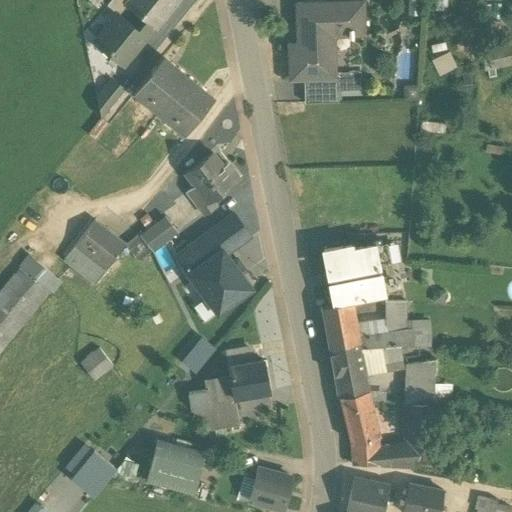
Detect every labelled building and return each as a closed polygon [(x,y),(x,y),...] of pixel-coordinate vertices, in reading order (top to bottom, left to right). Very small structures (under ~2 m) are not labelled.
[(128,0),(110,0),(107,4),(117,14),(118,14),(127,4),(126,3),(128,0)] [(176,0),(128,0),(126,3),(127,4),(146,20),(155,27),(176,0)] [(363,1),(296,3),(297,43),(288,44),(290,79),(304,79),(335,78),(335,72),(333,35),(364,34),(363,1)] [(118,14),(117,14),(98,38),(109,47),(107,50),(124,64),(155,27),(146,20),(138,30),(118,14)] [(441,74),(458,65),(450,50),(433,58),(441,74)] [(484,69),(511,64),(511,63),(510,50),(482,56),(484,69)] [(187,80),(160,58),(134,91),(148,102),(150,100),(162,110),(187,80)] [(335,78),(304,79),(304,103),(340,102),(340,90),(361,89),(360,71),(335,72),(335,78)] [(124,90),(111,80),(97,98),(101,118),(124,90)] [(187,80),(162,110),(171,118),(171,119),(186,131),(212,100),(187,80)] [(101,118),(88,134),(96,140),(109,124),(101,118)] [(231,185),(210,156),(185,174),(194,188),(206,203),(211,199),(231,185)] [(204,218),(218,208),(211,199),(206,203),(194,188),(186,194),(204,218)] [(233,214),(176,256),(189,273),(221,249),(226,254),(250,236),(233,214)] [(178,235),(165,218),(143,234),(156,251),(178,235)] [(107,232),(103,237),(90,227),(71,251),(84,261),(87,258),(103,270),(123,245),(107,232)] [(136,246),(130,251),(138,262),(148,253),(140,243),(136,246)] [(374,245),(352,249),(351,245),(323,251),(334,305),(350,302),(384,295),(374,245)] [(189,273),(218,312),(250,287),(226,254),(221,249),(189,273)] [(103,270),(87,258),(84,261),(71,251),(63,261),(93,284),(103,270)] [(29,257),(0,291),(0,348),(56,280),(29,257)] [(144,301),(130,309),(138,323),(152,315),(144,301)] [(334,305),(322,307),(329,346),(357,341),(357,335),(350,302),(334,305)] [(385,347),(405,345),(405,302),(350,302),(357,335),(382,333),(385,347)] [(406,319),(405,345),(428,345),(428,318),(406,319)] [(382,333),(357,335),(357,341),(359,348),(381,347),(385,347),(382,333)] [(200,335),(181,359),(196,370),(214,347),(200,335)] [(357,341),(329,346),(335,383),(364,378),(364,375),(359,348),(357,341)] [(385,347),(381,347),(382,370),(402,366),(401,346),(385,347)] [(381,347),(359,348),(364,375),(382,370),(381,347)] [(247,348),(225,352),(228,368),(249,364),(247,348)] [(100,351),(82,364),(94,380),(112,366),(100,351)] [(437,357),(408,363),(403,403),(408,403),(431,403),(434,403),(437,357)] [(249,364),(228,368),(229,377),(233,398),(235,397),(267,392),(261,362),(249,364)] [(229,377),(205,381),(206,390),(209,408),(210,415),(236,410),(235,397),(233,398),(229,377)] [(364,378),(335,383),(337,397),(339,397),(367,391),(364,378)] [(206,390),(179,395),(182,413),(209,408),(206,390)] [(367,391),(339,397),(352,443),(377,436),(367,391)] [(431,403),(408,403),(409,442),(410,457),(411,457),(433,457),(430,412),(431,403)] [(236,410),(210,415),(213,431),(239,427),(236,410)] [(377,436),(352,443),(352,456),(367,453),(380,450),(377,436)] [(145,482),(191,494),(203,451),(156,438),(145,482)] [(409,442),(388,445),(389,446),(389,450),(392,466),(412,467),(411,457),(410,457),(409,442)] [(66,466),(73,472),(91,450),(84,444),(66,466)] [(435,464),(453,468),(457,448),(439,444),(435,464)] [(380,450),(367,453),(367,463),(392,466),(389,450),(385,451),(385,449),(380,450)] [(115,469),(91,450),(73,472),(68,478),(92,497),(115,469)] [(367,453),(352,456),(353,464),(367,463),(367,453)] [(283,510),(291,477),(259,468),(250,501),(283,510)] [(381,511),(387,486),(354,479),(346,511),(381,511)] [(438,511),(444,490),(409,482),(401,511),(438,511)] [(498,500),(478,496),(475,508),(479,509),(477,511),(494,511),(496,504),(498,500)]
